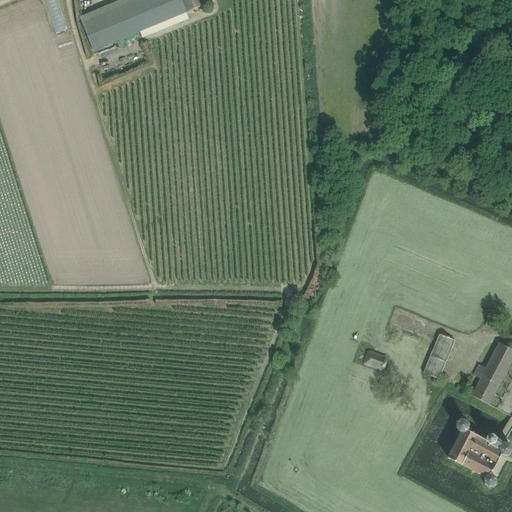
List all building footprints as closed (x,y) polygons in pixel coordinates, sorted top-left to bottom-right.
[(82,24),(94,52),(203,6),(201,0),(128,0),(130,4),(82,24)] [(490,315),(486,325),(500,332),(505,322),(490,315)] [(439,334),(423,374),(440,380),(455,340),(439,334)] [(481,379),(472,396),(489,405),(511,360),(511,349),(500,343),(486,368),(479,365),(474,375),(481,379)] [(365,365),(382,370),(386,357),(370,351),(365,365)] [(490,475),(502,454),(503,455),(504,456),(505,456),(506,456),(507,456),(508,456),(509,455),(510,454),(511,454),(511,453),(511,452),(511,451),(511,450),(511,449),(511,448),(511,447),(511,446),(510,445),(509,444),(508,444),(507,444),(505,444),(501,442),(499,441),(496,440),(496,439),(496,438),(495,437),(494,436),(493,436),(492,436),(491,435),(491,436),(490,436),(489,436),(488,437),(487,438),(487,439),(487,440),(485,440),(467,431),(468,430),(468,429),(468,428),(468,427),(468,426),(467,425),(467,424),(466,424),(465,423),(464,423),(463,422),(462,422),(461,422),(460,423),(459,423),(458,424),(457,424),(457,425),(456,426),(456,427),(456,428),(456,429),(456,430),(457,431),(457,432),(458,433),(459,434),(446,457),(462,466),(461,466),(484,479),(485,484),(490,487),(494,487),(497,483),(496,477),(492,474),(490,475)]
